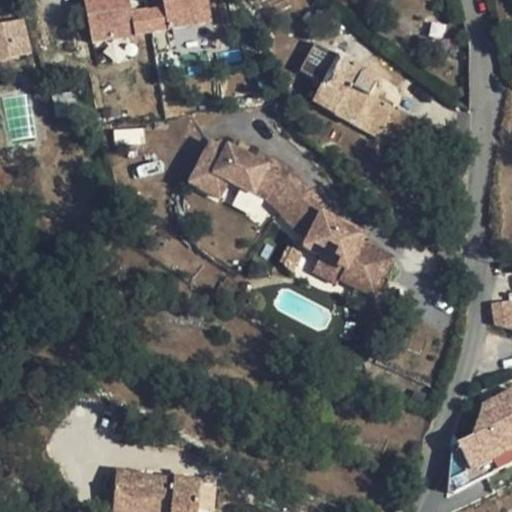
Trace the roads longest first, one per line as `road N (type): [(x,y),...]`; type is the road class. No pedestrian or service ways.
road 1 (residential): [(407,511),(473,345),(483,92),(469,0)]
road 2 (unknown): [(476,279),(381,237),(250,118)]
